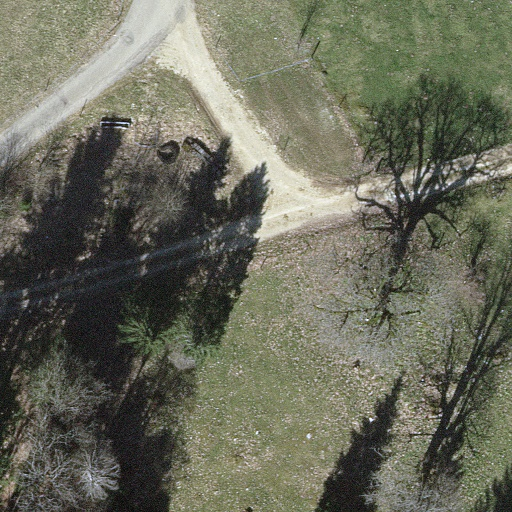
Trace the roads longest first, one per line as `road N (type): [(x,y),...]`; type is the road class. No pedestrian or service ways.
road 1 (unclassified): [(0,318),(511,165)]
road 2 (track): [(326,219),(262,167),(163,16)]
road 3 (track): [(0,155),(147,43),(173,0)]
